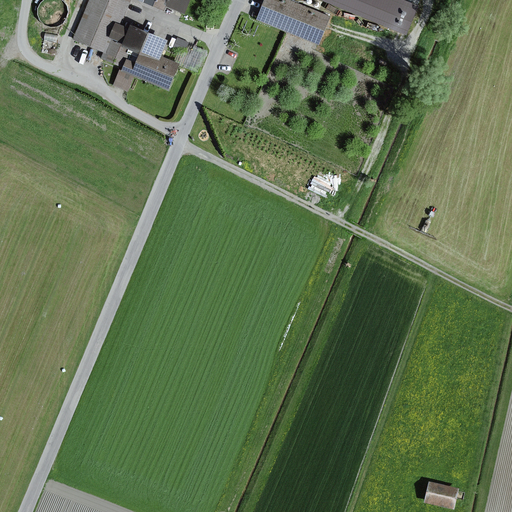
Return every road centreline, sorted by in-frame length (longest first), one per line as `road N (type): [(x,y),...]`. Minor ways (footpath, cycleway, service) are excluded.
road 1 (residential): [(26,511),(243,0)]
road 2 (track): [(511,309),(180,141)]
road 3 (track): [(437,0),(344,223)]
